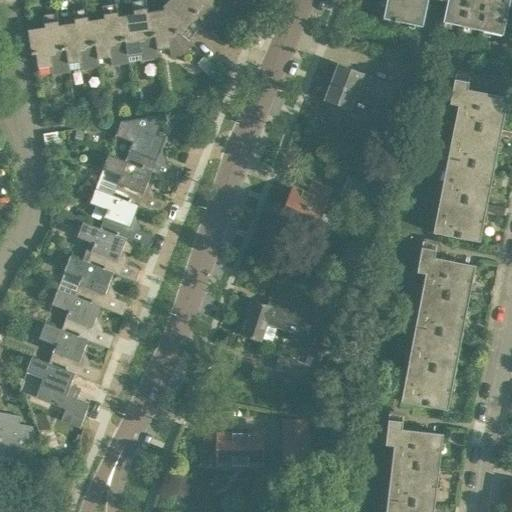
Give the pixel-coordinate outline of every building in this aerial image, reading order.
[(134,15),(118,17),(117,17),(121,42),(126,41),(128,56),(140,54),(141,62),(158,59),(157,50),(154,36),(150,36),(147,13),(145,0),(132,2),(134,15)] [(168,0),(167,2),(195,31),(203,26),(206,29),(218,20),(220,7),(212,6),(213,0),(168,0)] [(399,23),(422,28),(428,0),(435,0),(447,2),(443,23),(503,36),(505,25),(506,25),(507,20),(506,19),(510,0),(386,0),(382,19),(395,22),(394,23),(399,24),(399,23)] [(163,10),(147,13),(150,36),(154,36),(157,50),(169,48),(170,57),(183,55),(191,43),(189,40),(195,31),(167,2),(162,7),(163,10)] [(105,19),(89,22),(88,22),(91,46),(96,45),(99,60),(110,58),(112,66),(130,64),(128,56),(126,41),(121,42),(117,17),(118,17),(116,5),(103,7),(105,19)] [(75,24),(59,26),(58,26),(62,51),(67,50),(69,64),(70,64),(81,63),(82,71),(100,68),(99,60),(96,45),(91,46),(88,22),(89,22),(87,9),(73,11),(75,24)] [(44,16),(45,28),(28,31),(32,56),(36,55),(39,69),(51,67),(52,75),(71,72),(70,64),(69,64),(67,50),(62,51),(58,26),(59,26),(57,14),(44,16)] [(411,94),(361,75),(339,66),(326,100),(349,109),(353,96),(375,104),(386,109),(403,115),(403,116),(411,94)] [(434,76),(421,73),(417,96),(430,98),(434,76)] [(450,105),(457,106),(463,107),(438,232),(433,231),(432,233),(479,242),(480,237),(478,237),(484,210),(486,210),(487,201),(485,200),(490,174),(492,174),(494,165),(492,164),(498,137),(500,137),(502,128),(500,128),(502,113),(504,114),(507,98),(470,91),(472,81),(469,77),(456,74),(450,105)] [(386,109),(375,104),(370,117),(381,121),(382,120),(386,109)] [(61,113),(48,116),(50,123),(62,120),(61,113)] [(178,169),(156,161),(164,139),(157,137),(161,125),(155,116),(121,121),(116,136),(133,143),(126,161),(125,162),(152,173),(174,181),(178,169)] [(76,130),(75,139),(82,141),(84,132),(76,130)] [(62,145),(60,133),(46,135),(48,147),(62,145)] [(125,162),(126,161),(109,155),(108,159),(100,156),(96,167),(103,170),(96,189),(112,195),(112,196),(139,206),(139,207),(161,215),(166,202),(144,194),(152,173),(125,162)] [(375,208),(383,189),(348,176),(341,194),(375,208)] [(312,182),(307,194),(293,188),(282,215),(327,233),(334,216),(322,212),(328,198),(332,200),(335,191),(312,182)] [(112,195),(96,189),(90,204),(107,210),(100,229),(100,230),(126,240),(148,249),(153,236),(131,227),(139,207),(139,206),(112,196),(112,195)] [(100,230),(100,229),(83,222),(77,237),(94,244),(87,262),(87,263),(114,274),(113,274),(135,282),(140,270),(118,261),(126,240),(100,230)] [(430,275),(427,292),(406,400),(401,399),(400,401),(448,410),(449,404),(446,403),(451,377),(454,377),(455,372),(455,368),(453,367),(458,341),(461,341),(462,332),(460,331),(465,304),(468,305),(469,295),(467,295),(471,274),(473,274),(475,265),(437,258),(439,248),(436,244),(422,241),(416,272),(430,275)] [(87,263),(87,262),(70,256),(64,271),(82,278),(75,296),(74,297),(101,307),(101,308),(122,316),(127,303),(105,295),(113,274),(114,274),(87,263)] [(75,296),(58,290),(58,289),(52,305),(69,311),(62,330),(61,331),(88,341),(88,342),(110,350),(114,337),(93,328),(101,308),(101,307),(74,297),(75,296)] [(249,314),(243,335),(259,341),(260,336),(263,336),(266,327),(264,326),(265,323),(274,326),(302,335),(311,308),(283,299),(281,303),(272,300),(270,307),(250,301),(246,313),(249,314)] [(61,331),(62,330),(45,323),(39,338),(56,345),(49,364),(75,375),(97,383),(102,370),(80,362),(88,342),(88,341),(61,331)] [(309,366),(278,356),(274,369),(305,378),(309,366)] [(49,364),(32,357),(26,372),(43,378),(36,398),(62,408),(84,417),(89,404),(67,396),(75,375),(49,364)] [(0,398),(2,388),(0,387),(0,459),(12,462),(35,434),(32,426),(19,424),(20,416),(0,412),(0,398)] [(399,447),(397,464),(390,511),(430,511),(431,511),(434,511),(435,501),(432,501),(435,474),(438,474),(439,465),(437,464),(439,444),(442,444),(443,434),(405,429),(406,419),(402,415),(389,413),(385,445),(399,447)] [(307,419),(283,419),(283,462),(307,462),(307,419)] [(263,433),(216,433),(216,465),(263,465),(263,433)]
